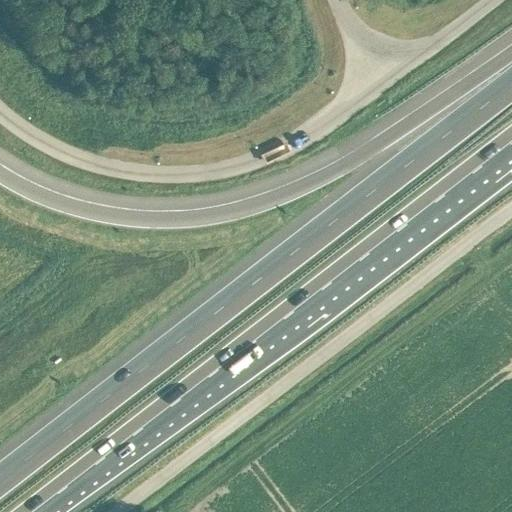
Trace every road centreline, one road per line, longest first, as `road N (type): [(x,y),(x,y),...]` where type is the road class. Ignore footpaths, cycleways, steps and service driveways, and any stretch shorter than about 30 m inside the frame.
road 1 (motorway): [(511,83),(0,486)]
road 2 (motorway): [(34,511),(511,143)]
road 3 (motorway): [(511,64),(349,164),(232,212),(162,220),(87,212),(0,173)]
road 4 (unclassified): [(124,511),(511,221)]
road 5 (unclassified): [(0,115),(81,164),(131,176),(209,179),(280,154),(379,84)]
road 6 (unclassified): [(379,84),(495,0)]
